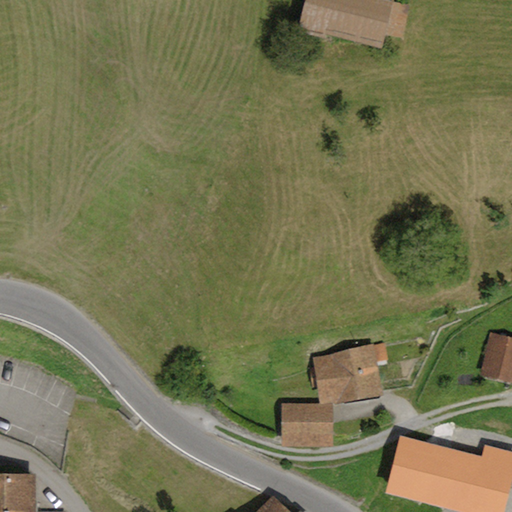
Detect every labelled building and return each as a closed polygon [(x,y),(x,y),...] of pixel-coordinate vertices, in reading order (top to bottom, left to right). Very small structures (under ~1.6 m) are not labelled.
[(404,0),(300,0),(294,29),(380,51),(384,36),(403,40),(412,2),(404,0)] [(511,340),(491,334),(479,374),(511,383),(511,380),(511,340)] [(383,398),(373,346),(310,361),(319,406),(283,406),(284,448),(333,447),(333,408),(383,398)] [(0,417),(29,417),(28,399),(0,400),(0,417)] [(505,461),(402,438),(388,496),(445,511),(511,511),(511,477),(502,474),(505,461)] [(38,503),(39,476),(0,474),(0,511),(73,511),(74,504),(38,503)] [(285,511),(270,496),(253,511),(285,511)]
